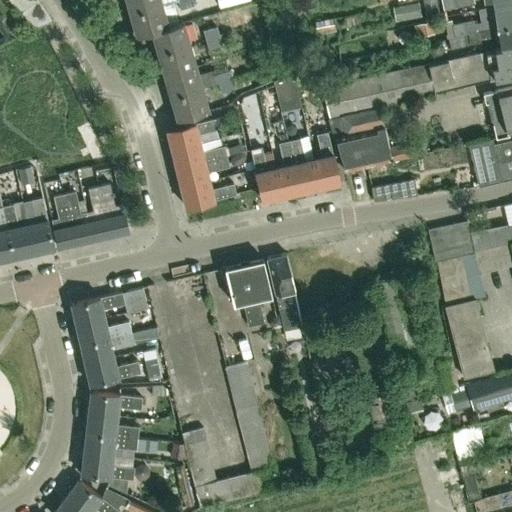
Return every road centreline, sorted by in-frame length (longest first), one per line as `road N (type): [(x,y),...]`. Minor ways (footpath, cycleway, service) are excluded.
road 1 (residential): [(173,254),(511,185)]
road 2 (residential): [(173,254),(126,89),(109,82),(60,0)]
road 3 (residential): [(0,505),(48,464),(60,427),(36,289)]
road 4 (residential): [(36,289),(173,254)]
